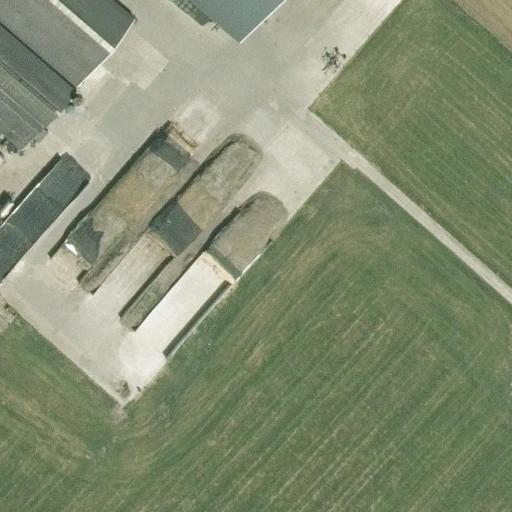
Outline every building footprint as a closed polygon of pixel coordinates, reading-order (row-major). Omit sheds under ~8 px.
[(0,0),(0,131),(20,149),(40,125),(40,126),(74,87),(73,87),(133,19),(111,0),(0,0)] [(198,0),(239,35),(269,0),(198,0)] [(183,131),(165,149),(184,168),(202,150),(183,131)] [(170,221),(193,241),(216,215),(193,195),(170,221)] [(40,247),(57,231),(38,211),(20,227),(40,247)]
